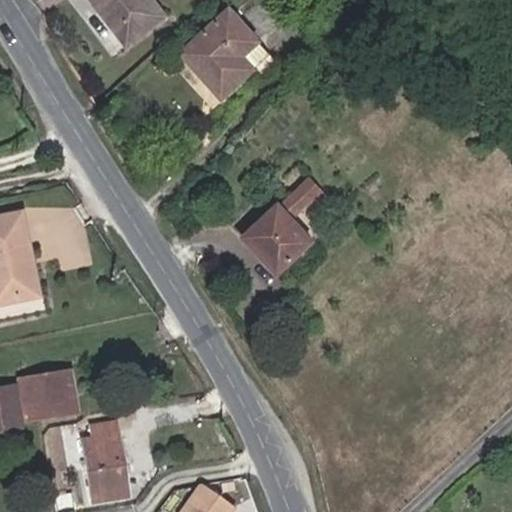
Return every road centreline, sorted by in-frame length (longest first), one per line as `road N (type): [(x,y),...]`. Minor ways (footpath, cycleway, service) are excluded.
road 1 (residential): [(0,7),(204,331),(256,423),(288,511)]
road 2 (unknown): [(272,468),(188,481),(157,511)]
